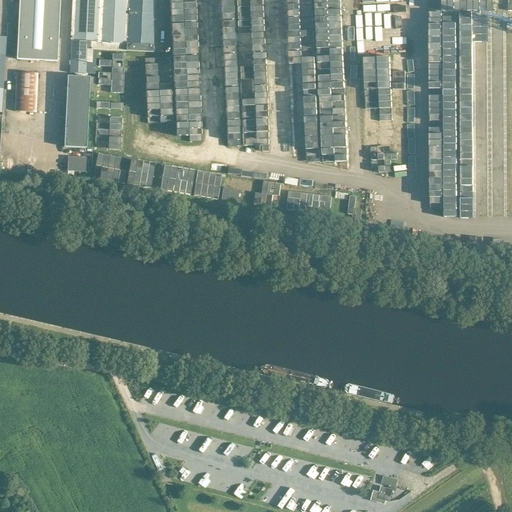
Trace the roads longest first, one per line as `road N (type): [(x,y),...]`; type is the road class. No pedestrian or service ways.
road 1 (unclassified): [(0,349),(135,370),(403,439),(511,441)]
road 2 (unknown): [(68,0),(53,141)]
